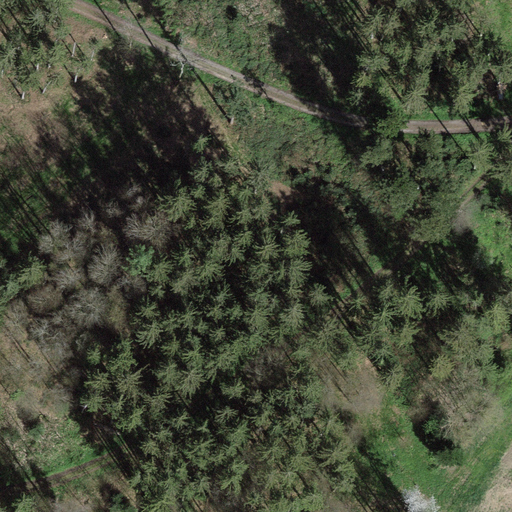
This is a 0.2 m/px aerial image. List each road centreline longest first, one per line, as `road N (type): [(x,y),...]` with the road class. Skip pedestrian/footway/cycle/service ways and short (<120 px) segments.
road 1 (track): [(511,150),(305,320),(110,430),(0,469)]
road 2 (track): [(121,0),(349,113),(511,114)]
